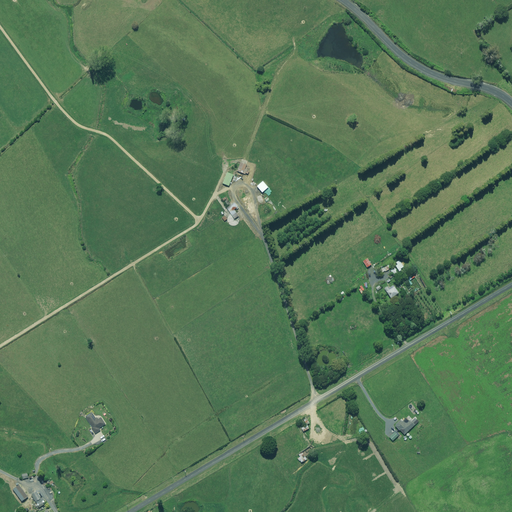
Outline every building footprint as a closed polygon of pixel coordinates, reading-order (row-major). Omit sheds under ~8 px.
[(249,172),(246,171),(249,166),(241,163),(237,171),(245,174),(246,173),(248,174),(249,172)] [(234,175),(228,172),(223,183),(229,186),(234,175)] [(268,187),(263,181),(257,186),(262,192),(268,187)] [(238,208),(235,203),(227,208),(235,219),(239,216),(234,210),(236,208),(237,209),(238,208)] [(399,293),(395,286),(390,289),(388,286),(385,289),(391,298),(399,293)] [(101,418),(99,419),(97,417),(96,418),(92,413),(86,417),(92,428),(95,434),(101,431),(99,428),(106,424),(101,418)] [(300,457),(298,458),(299,461),(300,461),(302,463),(307,459),(306,457),(308,455),(305,451),(299,455),(300,457)] [(28,497),(19,485),(13,489),(22,501),(28,497)] [(40,497),(37,491),(31,494),(37,504),(36,505),(38,509),(46,504),(41,496),(40,497)]
